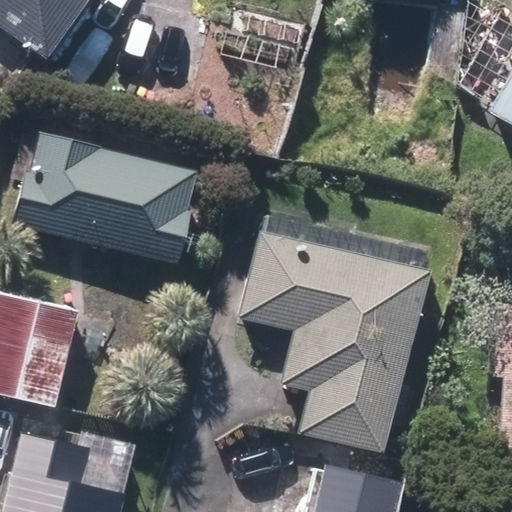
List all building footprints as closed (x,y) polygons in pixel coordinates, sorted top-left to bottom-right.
[(0,0),(0,6),(56,48),(91,0),(0,0)] [(223,7),(184,0),(137,0),(122,87),(206,101),(223,7)] [(511,80),(502,97),(511,103),(511,80)] [(48,120),(24,212),(187,255),(201,202),(197,201),(208,162),(48,120)] [(438,256),(270,217),(249,306),(301,318),(288,376),(316,382),(306,426),(394,446),(438,256)] [(0,283),(0,386),(64,402),(88,304),(0,283)] [(127,511),(135,481),(91,471),(99,437),(32,421),(10,511),(127,511)] [(402,511),(414,466),(338,446),(319,511),(402,511)]
